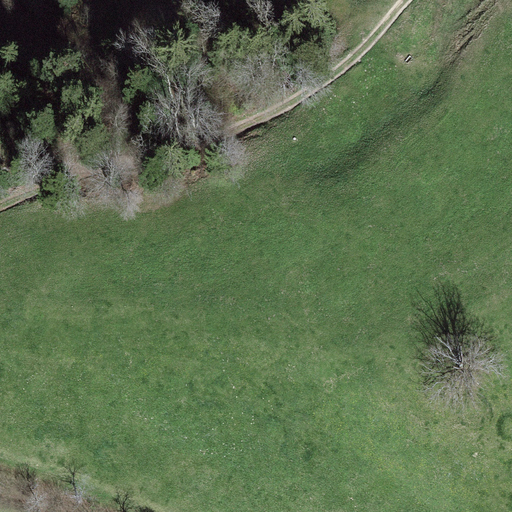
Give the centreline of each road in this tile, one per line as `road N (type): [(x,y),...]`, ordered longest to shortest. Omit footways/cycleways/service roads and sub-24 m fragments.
road 1 (track): [(0,175),(86,169),(205,143),(322,82),(413,0)]
road 2 (track): [(0,464),(136,511)]
